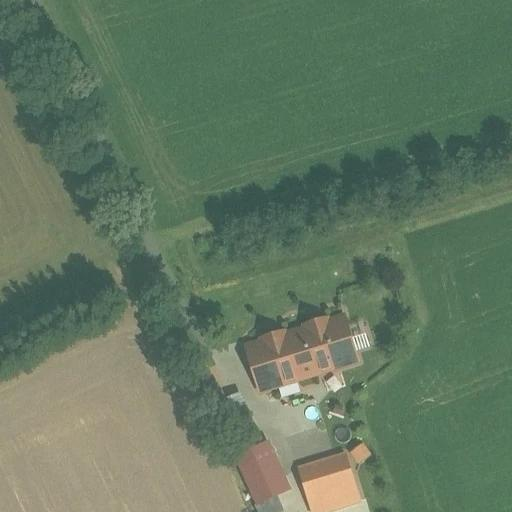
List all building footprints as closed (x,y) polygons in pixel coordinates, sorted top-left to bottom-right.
[(284,333),(263,339),(264,342),(248,347),(261,390),(357,361),(343,317),(328,322),(327,320),(306,326),(307,329),(285,335),(284,333)] [(254,449),(231,399),(215,406),(234,446),(231,447),(236,457),(254,449)] [(254,449),(236,457),(258,504),(290,490),(269,443),(254,449)] [(358,466),(372,457),(363,445),(350,454),(358,466)] [(347,456),(300,471),(312,511),(329,511),(341,508),(338,498),(358,492),(347,456)] [(276,499),(255,509),(256,511),(282,511),(283,511),(276,499)]
